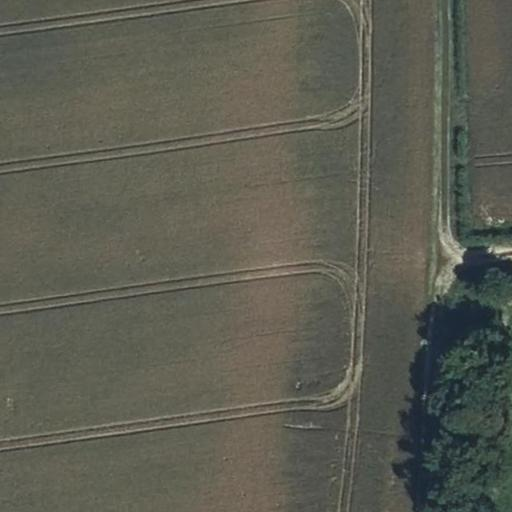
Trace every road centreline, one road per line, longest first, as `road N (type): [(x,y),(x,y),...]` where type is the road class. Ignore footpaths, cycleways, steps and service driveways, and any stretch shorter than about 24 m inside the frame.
road 1 (track): [(418,511),(447,255),(511,250)]
road 2 (track): [(447,255),(441,0)]
